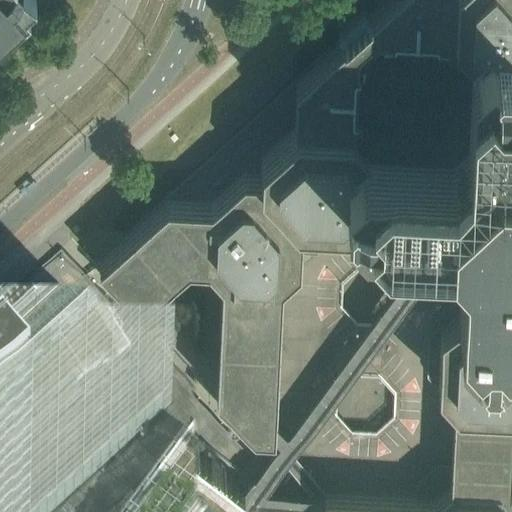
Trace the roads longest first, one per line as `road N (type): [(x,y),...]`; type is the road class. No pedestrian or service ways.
road 1 (secondary): [(0,228),(156,83),(174,62),(199,0)]
road 2 (secondary): [(129,0),(81,69),(0,140)]
road 3 (unknown): [(0,392),(22,420),(62,425),(109,457),(130,511)]
